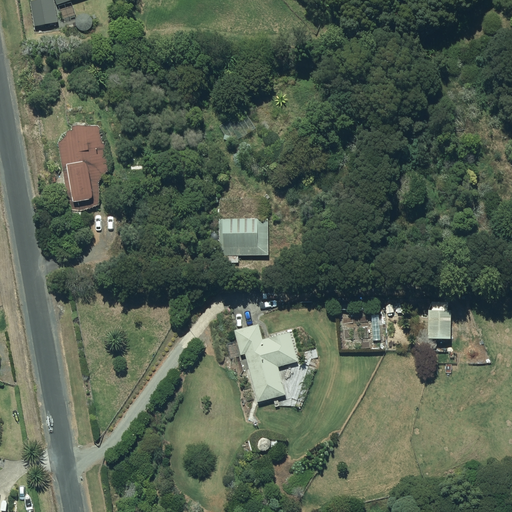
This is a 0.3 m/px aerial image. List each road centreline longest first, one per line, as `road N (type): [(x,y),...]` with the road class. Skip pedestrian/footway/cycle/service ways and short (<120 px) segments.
road 1 (unclassified): [(0,89),(73,511)]
road 2 (unknown): [(65,467),(198,301),(217,291),(252,295)]
